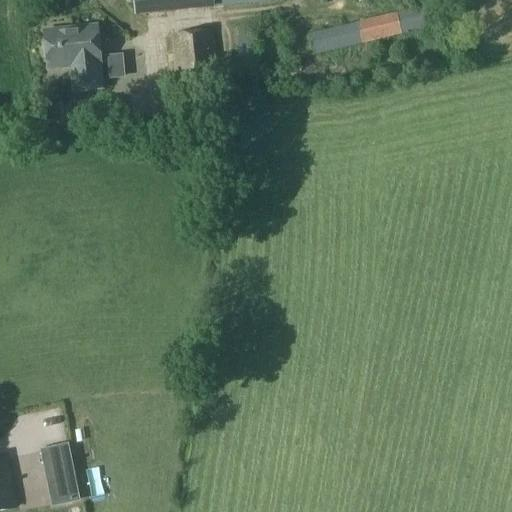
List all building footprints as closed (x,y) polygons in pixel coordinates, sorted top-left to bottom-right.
[(133,0),(136,17),(215,9),(215,8),(279,1),(279,0),(133,0)] [(315,56),(433,27),(428,6),(311,35),(315,56)] [(256,51),(254,27),(237,29),(241,65),(261,62),(260,50),(256,51)] [(71,69),(74,93),(103,91),(97,29),(67,32),(63,36),(45,38),(48,71),(71,69)] [(177,83),(216,78),(211,33),(172,37),(177,83)] [(0,432),(44,431),(43,405),(0,406),(0,432)] [(71,467),(67,447),(42,452),(50,488),(73,483),(74,483),(71,467)] [(0,511),(15,508),(5,460),(0,460),(0,511)] [(17,485),(18,510),(38,509),(37,484),(17,485)]
